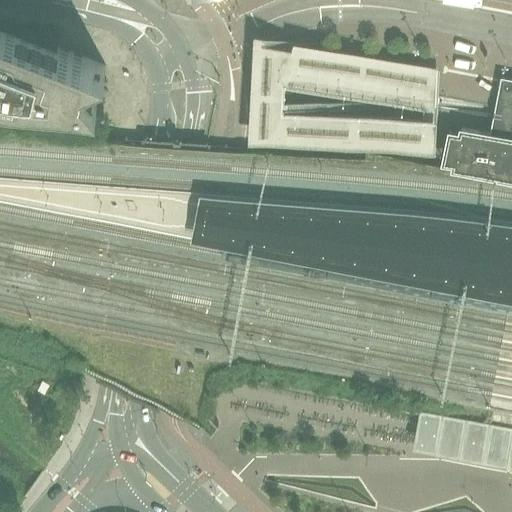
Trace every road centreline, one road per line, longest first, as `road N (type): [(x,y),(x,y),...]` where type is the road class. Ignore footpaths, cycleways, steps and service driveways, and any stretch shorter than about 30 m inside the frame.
road 1 (secondary): [(31,0),(113,22),(147,54),(161,87),(161,136),(102,425)]
road 2 (secondary): [(129,434),(144,398),(198,106),(187,55),(130,0)]
